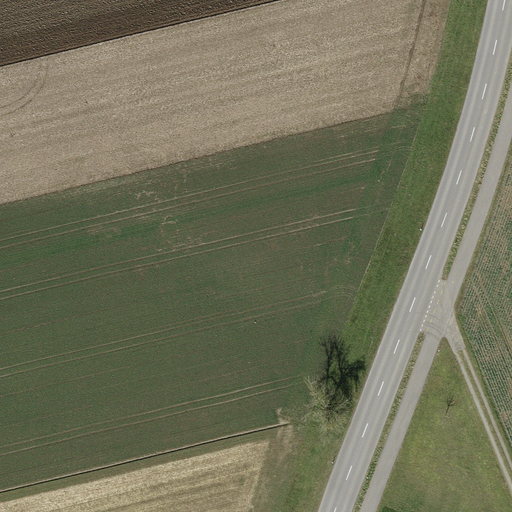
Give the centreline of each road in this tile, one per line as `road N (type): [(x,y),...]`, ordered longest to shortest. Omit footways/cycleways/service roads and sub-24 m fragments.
road 1 (tertiary): [(505,0),(478,117),(336,511)]
road 2 (track): [(511,494),(423,283)]
